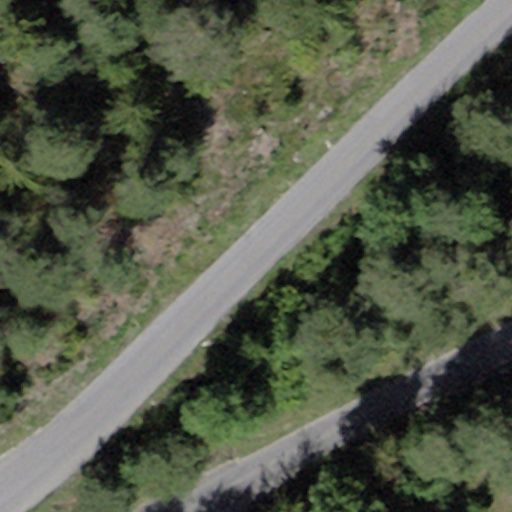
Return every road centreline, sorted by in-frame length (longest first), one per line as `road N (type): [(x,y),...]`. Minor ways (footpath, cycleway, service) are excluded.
road 1 (residential): [(511,9),(140,378),(0,496)]
road 2 (residential): [(511,346),(202,511)]
